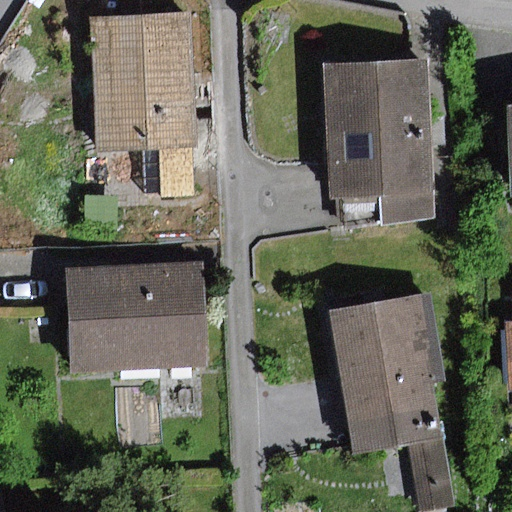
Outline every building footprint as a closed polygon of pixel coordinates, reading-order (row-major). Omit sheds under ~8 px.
[(191,15),(90,20),(98,154),(143,151),(194,148),(199,148),(191,15)] [(431,59),(326,64),(332,198),(346,197),(348,231),(437,216),(431,59)] [(194,148),(143,151),(145,197),(196,194),(194,148)] [(117,198),(84,198),(84,231),(117,231),(117,198)] [(205,267),(68,272),(72,374),(209,369),(205,267)] [(430,295),(330,314),(356,452),(413,441),(426,509),(459,503),(436,383),(446,381),(430,295)]
